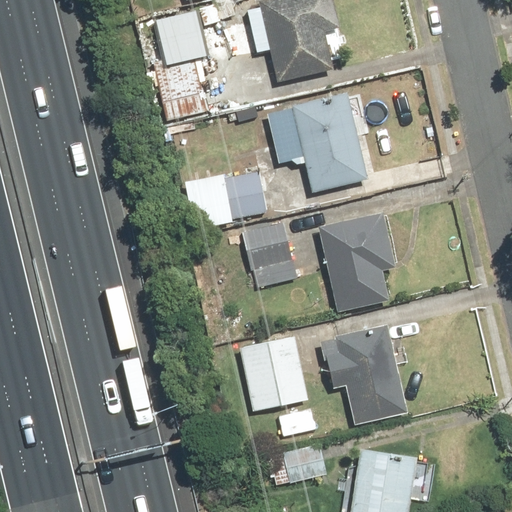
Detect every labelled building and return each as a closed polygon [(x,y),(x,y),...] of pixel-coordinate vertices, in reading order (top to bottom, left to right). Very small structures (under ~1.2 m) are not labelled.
[(277,0),(255,5),(257,10),(242,14),(253,57),(267,54),(275,87),(329,74),(320,38),(336,34),(327,0),(277,0)] [(205,116),(189,54),(147,64),(162,126),(205,116)] [(342,95),(286,108),(307,198),(363,185),(342,95)] [(215,181),(222,223),(265,217),(258,174),(215,181)] [(378,216),(313,232),(335,319),(387,306),(379,275),(392,272),(378,216)] [(295,282),(280,224),(236,235),(251,293),(295,282)] [(403,417),(392,369),(407,366),(402,343),(386,346),(382,328),(329,340),(333,357),(319,360),(327,392),(340,389),(350,429),(403,417)] [(304,404),(290,337),(233,349),(247,416),(304,404)] [(310,408),(273,418),(279,444),(317,434),(310,408)] [(267,456),(274,491),(327,480),(320,445),(267,456)] [(407,511),(414,460),(354,452),(346,511),(407,511)]
